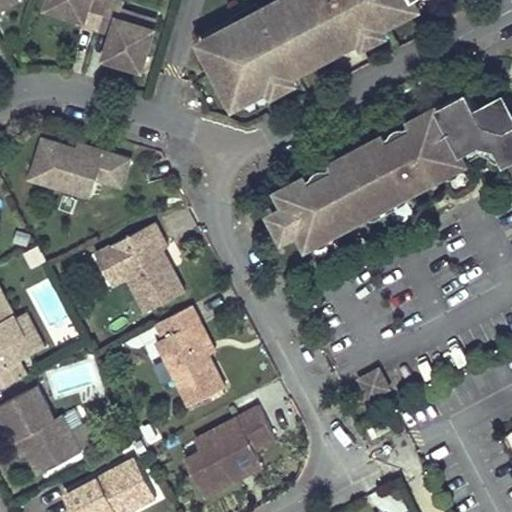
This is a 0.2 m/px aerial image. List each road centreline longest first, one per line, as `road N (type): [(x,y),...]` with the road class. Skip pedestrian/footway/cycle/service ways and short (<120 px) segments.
road 1 (residential): [(273,511),(357,467),(177,118)]
road 2 (residential): [(177,118),(258,134),(511,9)]
road 3 (unknown): [(357,467),(448,421),(497,511)]
road 4 (residential): [(0,101),(33,84),(177,118)]
road 5 (unknown): [(177,118),(203,0)]
